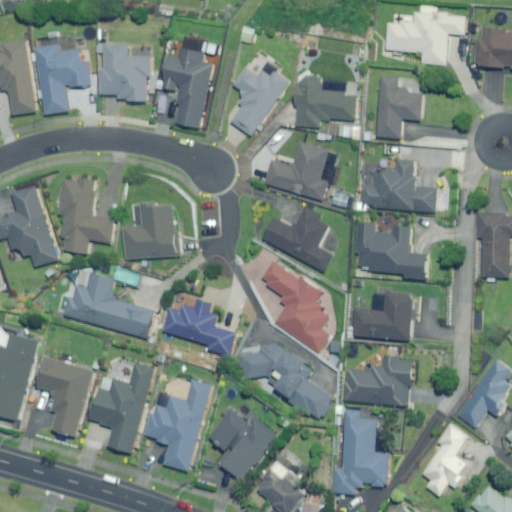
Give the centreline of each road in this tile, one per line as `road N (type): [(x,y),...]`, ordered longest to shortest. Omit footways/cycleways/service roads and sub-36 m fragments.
road 1 (residential): [(211,170),(143,142),(90,137),(0,157)]
road 2 (tertiary): [(0,460),(166,511)]
